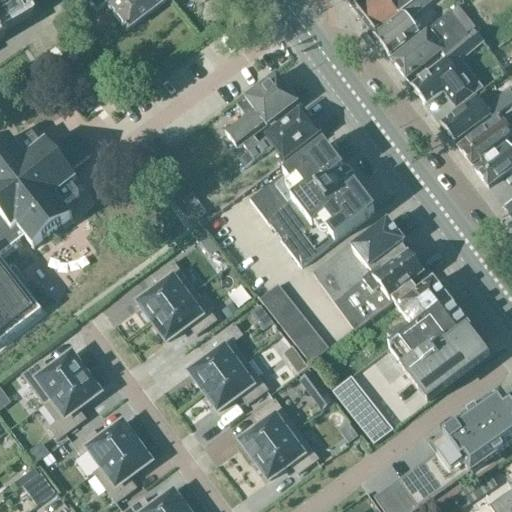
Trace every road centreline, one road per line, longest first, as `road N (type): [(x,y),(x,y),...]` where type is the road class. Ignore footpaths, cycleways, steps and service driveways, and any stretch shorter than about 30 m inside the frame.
road 1 (tertiary): [(511,302),(307,33)]
road 2 (unclassified): [(511,252),(349,40),(307,33)]
road 3 (residential): [(511,359),(312,511)]
road 4 (residential): [(82,324),(221,511)]
